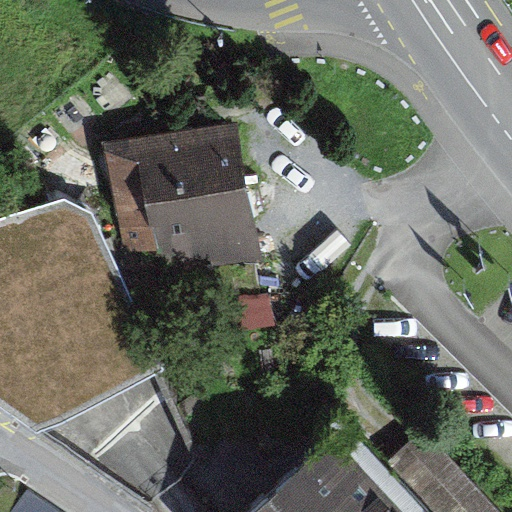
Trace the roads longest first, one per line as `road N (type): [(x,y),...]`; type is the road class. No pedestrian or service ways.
road 1 (residential): [(118,511),(0,430)]
road 2 (primary): [(434,0),(511,112)]
